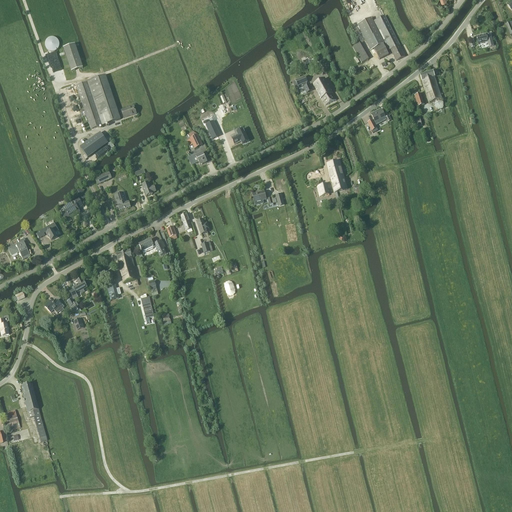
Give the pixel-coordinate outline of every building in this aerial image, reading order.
[(370,19),(358,25),(371,51),(374,49),(379,60),(388,55),(387,52),(391,50),(400,46),(385,17),(372,23),(370,19)] [(486,35),(476,37),(478,44),(488,42),(489,47),(494,46),(491,35),(487,36),(486,35)] [(53,37),(49,37),(47,39),(46,41),(45,44),(45,48),(47,50),(49,52),(53,52),(56,51),(59,50),(59,47),(59,44),(59,41),(56,38),(53,37)] [(63,48),(71,71),(83,67),(75,44),(63,48)] [(359,44),(352,48),(361,64),(369,60),(359,44)] [(400,46),(391,50),(396,61),(405,57),(400,46)] [(298,67),(295,62),(290,65),(292,70),(298,67)] [(435,111),(444,108),(434,78),(432,72),(420,76),(422,82),(429,103),(432,102),(433,105),(435,111)] [(106,76),(77,86),(85,110),(87,116),(91,129),(121,120),(106,76)] [(295,81),(292,83),(295,90),(299,89),(298,87),(303,84),(304,87),(303,87),(305,90),(306,94),(312,91),(311,88),(309,84),(307,85),(307,83),(308,83),(305,77),(295,81)] [(325,106),(336,100),(332,93),(325,79),(313,85),(321,99),(325,106)] [(414,96),(418,106),(417,106),(417,107),(424,105),(421,94),(414,96)] [(124,119),(136,114),(134,107),(121,111),(124,119)] [(381,110),(371,115),(374,121),(375,122),(385,117),(381,110)] [(413,128),(422,126),(420,118),(411,120),(413,128)] [(375,122),(374,121),(373,121),(372,121),(367,123),(373,134),(378,131),(373,123),(375,122)] [(220,136),(214,123),(206,126),(213,139),(220,136)] [(238,136),(232,140),(236,146),(242,143),(243,145),(250,141),(243,129),(236,133),(238,136)] [(77,146),(86,157),(108,141),(100,132),(77,146)] [(198,135),(190,138),(195,148),(203,145),(198,135)] [(191,158),(190,160),(192,164),(194,165),(196,164),(199,163),(200,165),(207,162),(205,157),(204,157),(202,153),(196,156),(195,155),(192,156),(193,157),(191,158)] [(332,183),(344,179),(339,161),(326,164),(332,183)] [(98,185),(109,180),(106,174),(95,179),(98,185)] [(347,190),(344,179),(332,183),(334,193),(347,190)] [(150,187),(148,183),(142,185),(146,196),(152,194),(152,193),(156,192),(154,186),(150,188),(150,187)] [(327,184),(317,187),(320,197),(329,195),(327,184)] [(363,191),(361,185),(354,187),(354,188),(353,188),(353,190),(352,191),(353,193),(356,193),(357,193),(357,196),(361,195),(360,192),(363,191)] [(80,189),(76,192),(81,201),(86,198),(80,189)] [(264,192),(262,192),(253,195),(255,203),(266,200),(264,192)] [(118,206),(119,211),(130,207),(129,202),(127,203),(124,193),(115,196),(118,206)] [(281,194),(275,196),(278,205),(284,203),(281,194)] [(78,209),(83,206),(79,200),(60,211),(65,219),(69,217),(70,218),(80,212),(78,209)] [(187,232),(192,230),(187,215),(181,217),(187,232)] [(209,229),(207,223),(205,224),(203,220),(197,222),(201,235),(208,233),(207,230),(209,229)] [(54,224),(42,230),(43,233),(46,231),(47,232),(46,233),(48,237),(49,236),(51,241),(57,238),(55,233),(58,231),(54,224)] [(170,238),(176,235),(175,232),(172,233),(171,228),(167,229),(170,238)] [(22,260),(30,256),(26,249),(25,249),(24,246),(26,245),(24,239),(18,242),(19,244),(8,249),(11,256),(19,253),(22,260)] [(151,240),(139,245),(142,253),(155,247),(157,251),(160,257),(166,254),(164,248),(162,249),(159,242),(153,245),(151,240)] [(201,245),(204,254),(213,252),(210,243),(201,245)] [(123,283),(138,280),(130,251),(116,255),(118,261),(123,283)] [(73,290),(69,292),(74,300),(76,299),(75,297),(77,295),(76,293),(87,287),(84,282),(83,283),(81,279),(78,281),(80,284),(72,288),(73,290)] [(114,283),(107,285),(111,301),(118,299),(114,283)] [(143,295),(137,297),(141,311),(147,309),(143,295)] [(54,303),(53,304),(51,301),(45,307),(50,313),(54,310),(57,313),(59,311),(61,313),(64,310),(62,309),(64,307),(57,300),(54,303)] [(73,302),(67,305),(72,313),(80,309),(77,303),(74,304),(73,302)] [(84,329),(80,319),(73,321),(77,331),(84,329)] [(0,320),(0,328),(1,336),(9,335),(7,324),(4,324),(4,320),(0,320)] [(41,443),(47,441),(34,393),(32,393),(30,384),(21,387),(24,396),(23,396),(29,419),(34,417),(41,443)] [(20,429),(15,411),(2,415),(8,432),(20,429)]
